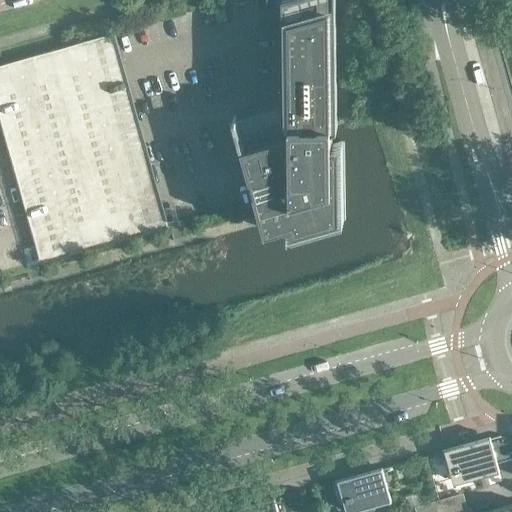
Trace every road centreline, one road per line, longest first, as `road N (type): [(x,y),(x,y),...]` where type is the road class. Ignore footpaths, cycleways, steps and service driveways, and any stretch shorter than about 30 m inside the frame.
road 1 (tertiary): [(492,333),(0,470)]
road 2 (tertiary): [(35,511),(504,379)]
road 3 (unclassified): [(511,238),(446,0)]
